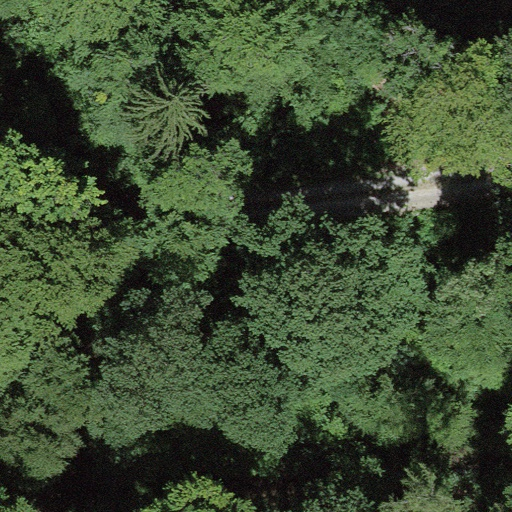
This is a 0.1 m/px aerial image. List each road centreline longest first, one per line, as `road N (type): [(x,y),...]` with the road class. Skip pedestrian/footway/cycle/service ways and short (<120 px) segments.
road 1 (track): [(0,221),(392,190),(511,171)]
road 2 (unknown): [(411,0),(511,122)]
